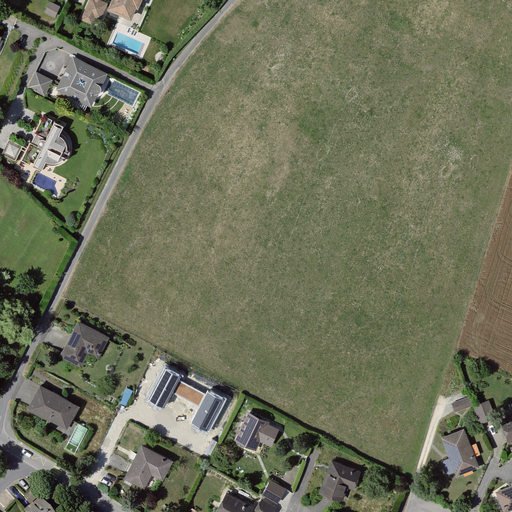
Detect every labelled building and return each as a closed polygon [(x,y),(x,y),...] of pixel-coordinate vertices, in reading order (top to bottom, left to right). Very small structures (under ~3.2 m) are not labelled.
[(139,0),(110,0),(107,9),(131,19),(139,0)] [(107,72),(72,56),(55,90),(91,107),(107,72)] [(53,80),(35,71),(27,87),(45,96),(53,80)] [(66,121),(41,110),(18,161),(40,170),(44,161),(54,165),(66,161),(71,149),(67,137),(62,131),(66,121)] [(109,338),(77,321),(59,356),(81,367),(90,350),(100,355),(109,338)] [(180,375),(165,367),(148,399),(163,407),(180,375)] [(79,405),(38,384),(25,408),(66,429),(79,405)] [(224,399),(208,391),(191,423),(207,431),(224,399)] [(456,409),(473,403),(470,394),(453,399),(456,409)] [(487,399),(474,404),(482,421),(494,415),(487,399)] [(280,426),(247,409),(232,439),(255,451),(260,440),(270,446),(280,426)] [(511,413),(498,420),(509,444),(511,442),(511,413)] [(466,424),(440,434),(456,476),(482,466),(466,424)] [(172,461),(140,444),(121,477),(144,490),(153,474),(162,479),(172,461)] [(364,472),(328,459),(316,491),(344,501),(349,488),(356,491),(364,472)] [(285,488),(268,480),(261,494),(278,502),(285,488)] [(511,483),(494,490),(502,511),(506,511),(511,510),(511,483)] [(250,511),(254,506),(225,490),(212,511),(250,511)] [(271,511),(274,507),(259,499),(252,511),(271,511)] [(48,511),(40,502),(27,511),(48,511)]
